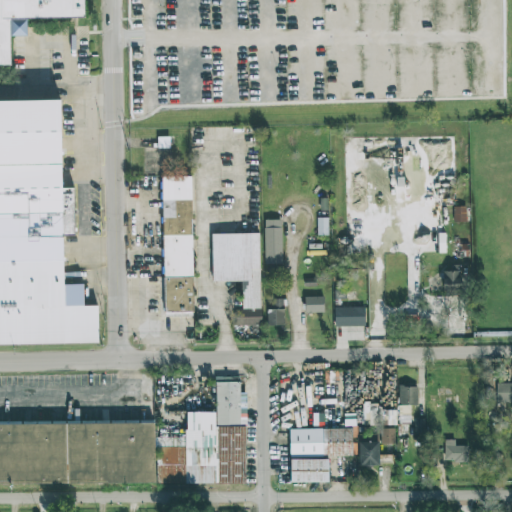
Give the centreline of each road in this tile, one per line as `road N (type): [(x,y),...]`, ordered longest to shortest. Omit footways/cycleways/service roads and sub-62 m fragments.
road 1 (residential): [(511,350),(0,362)]
road 2 (residential): [(0,500),(511,494)]
road 3 (residential): [(117,0),(120,360)]
road 4 (residential): [(266,357),(266,497)]
